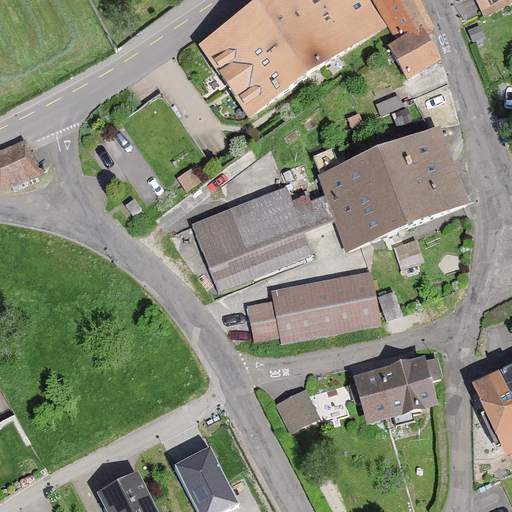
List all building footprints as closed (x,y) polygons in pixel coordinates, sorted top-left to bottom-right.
[(284,0),(190,63),(239,135),(379,42),(354,5),(336,17),(324,0),(284,0)] [(371,0),(400,42),(386,52),(410,87),(442,65),(420,33),(434,23),(418,0),(371,0)] [(511,0),(473,0),(484,21),(511,6),(511,0)] [(284,191),(190,227),(217,298),(313,261),(305,239),(333,228),(345,259),(469,211),(438,133),(315,180),(322,197),(291,209),(284,191)] [(27,139),(0,151),(0,192),(42,174),(27,139)] [(382,329),(373,277),(269,295),(271,303),(247,307),(253,343),(278,339),(280,346),(382,329)] [(438,361),(423,365),(353,385),(366,431),(437,411),(430,386),(444,383),(438,361)] [(511,369),(467,391),(500,460),(511,454),(511,369)] [(303,396),(277,409),(289,435),(316,422),(303,396)] [(234,511),(240,509),(211,453),(175,472),(195,511),(234,511)] [(156,511),(139,477),(97,499),(103,511),(156,511)]
